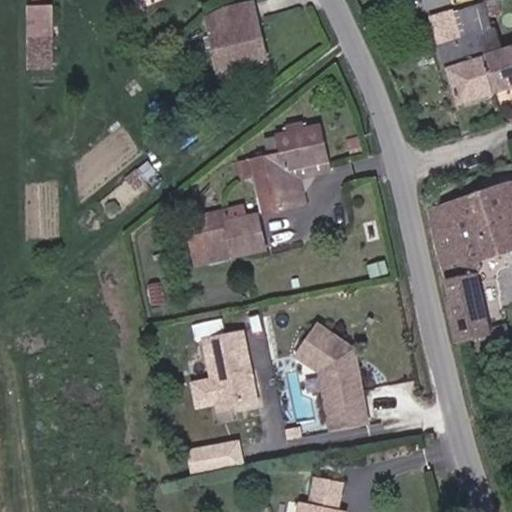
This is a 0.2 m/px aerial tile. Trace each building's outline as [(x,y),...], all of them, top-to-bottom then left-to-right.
[(213,7),(221,62),(267,53),(257,1),(213,7)] [(485,38),(438,51),(453,110),(487,99),(479,68),(511,57),(511,5),(479,15),(485,38)] [(39,10),(36,63),(53,63),(56,11),(39,10)] [(511,90),(511,57),(479,68),(487,99),(511,90)] [(264,213),(295,206),(288,164),(330,156),(324,121),(304,125),(302,117),(291,118),(294,126),(281,129),(284,144),(252,149),(264,213)] [(330,156),(288,164),(295,206),(307,203),(301,171),(332,165),(330,156)] [(511,180),(507,182),(502,161),(443,181),(449,208),(435,212),(465,347),(487,341),(468,259),(511,245),(511,180)] [(203,231),(207,257),(263,246),(256,214),(226,219),(224,210),(189,216),(191,233),(203,231)] [(487,320),(503,318),(498,286),(482,289),(487,320)] [(357,349),(318,321),(290,360),(321,382),(330,431),(371,424),(357,349)] [(218,412),(259,403),(243,329),(202,338),(210,377),(188,381),(194,409),(216,405),(218,412)] [(239,440),(186,451),(190,473),(244,462),(239,440)] [(343,480),(316,479),(311,506),(338,508),(343,480)]
